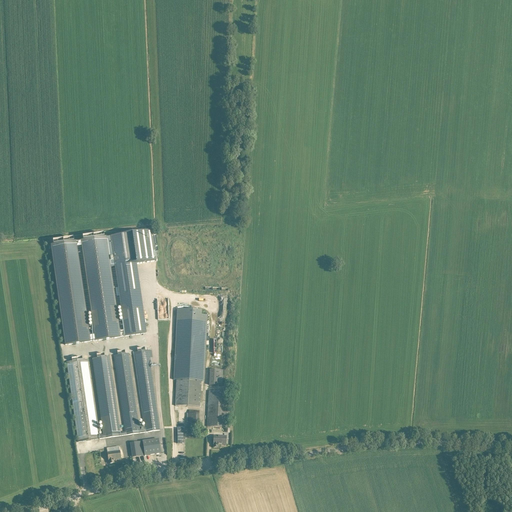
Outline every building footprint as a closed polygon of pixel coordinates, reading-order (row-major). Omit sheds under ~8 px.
[(131,234),(111,237),(113,252),(114,262),(135,259),(136,265),(156,261),(151,231),(131,234)] [(125,337),(124,331),(119,332),(107,253),(113,252),(111,237),(81,241),(82,247),(95,341),(125,337)] [(82,247),(81,241),(75,242),(51,246),(66,345),(89,342),(95,341),(95,335),(89,336),(76,248),(82,247)] [(138,314),(137,309),(122,311),(122,316),(124,331),(125,337),(145,334),(143,313),(138,314)] [(173,380),(176,380),(175,406),(200,407),(201,381),(204,382),(207,316),(200,316),(201,311),(177,310),(173,380)] [(145,429),(142,429),(143,433),(160,431),(148,351),(134,353),(145,429)] [(125,432),(122,432),(122,436),(143,433),(142,429),(139,430),(128,354),(114,356),(125,432)] [(104,435),(101,435),(102,439),(122,436),(122,432),(119,433),(108,357),(93,359),(104,435)] [(102,439),(101,435),(98,436),(87,359),(67,362),(78,440),(76,440),(76,442),(78,442),(102,439)] [(209,385),(222,386),(222,371),(210,370),(209,385)] [(207,427),(226,428),(228,393),(209,392),(207,427)] [(189,410),(189,414),(187,414),(186,426),(199,426),(199,414),(199,411),(189,410)] [(214,436),(213,440),(213,445),(214,445),(213,448),(217,448),(218,446),(218,445),(226,446),(226,437),(214,436)] [(142,442),(144,456),(161,454),(158,439),(142,442)] [(130,444),(132,458),(143,456),(141,442),(130,444)] [(107,453),(108,456),(108,461),(109,461),(109,464),(114,463),(113,461),(114,461),(120,460),(119,452),(107,453)]
